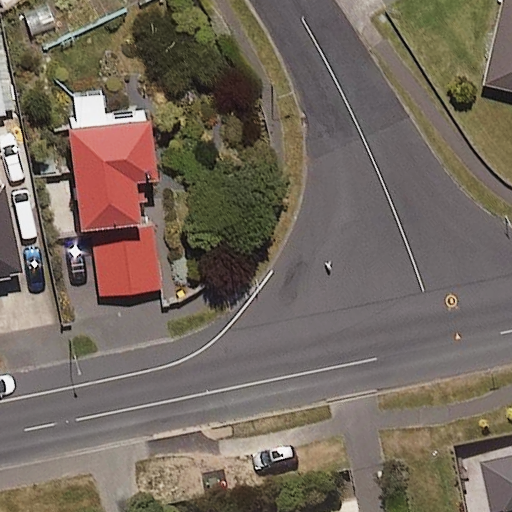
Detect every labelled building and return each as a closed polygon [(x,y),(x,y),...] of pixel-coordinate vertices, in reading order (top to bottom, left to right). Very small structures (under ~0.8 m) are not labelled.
[(511,0),(500,0),(482,84),(511,90),(511,0)] [(0,56),(0,109),(10,108),(0,56)] [(108,86),(74,91),(92,216),(152,207),(146,168),(169,165),(161,106),(111,113),(108,86)] [(11,173),(0,175),(0,267),(31,260),(11,173)] [(157,218),(94,228),(104,290),(166,281),(157,218)] [(511,511),(511,463),(486,468),(493,511),(511,511)]
